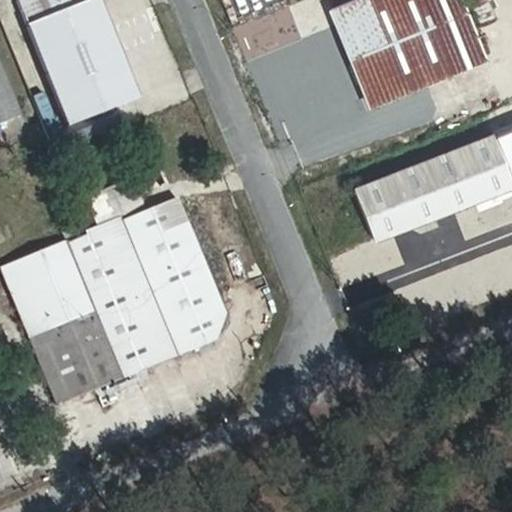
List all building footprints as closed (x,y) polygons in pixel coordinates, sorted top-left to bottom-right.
[(89,0),(15,0),(26,26),(89,0)] [(486,59),(462,0),(351,0),(331,8),(370,106),(486,59)] [(463,0),(476,24),(490,17),(481,0),(463,0)] [(0,122),(18,115),(0,71),(0,122)] [(373,239),(511,185),(511,181),(493,134),(353,188),(373,239)] [(120,217),(111,194),(90,202),(100,225),(120,217)] [(177,357),(122,223),(1,271),(57,405),(177,357)]
